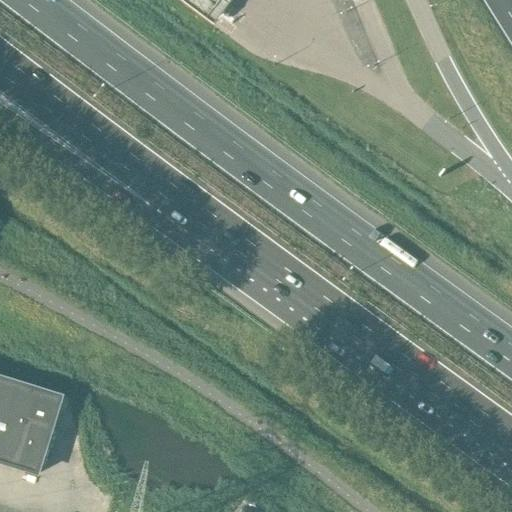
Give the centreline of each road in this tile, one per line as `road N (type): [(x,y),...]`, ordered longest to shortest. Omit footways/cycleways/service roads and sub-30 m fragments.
road 1 (motorway): [(511,353),(34,0)]
road 2 (motorway): [(151,179),(511,440)]
road 3 (motorway): [(0,63),(151,179)]
road 4 (motorway): [(0,113),(49,146),(151,179)]
